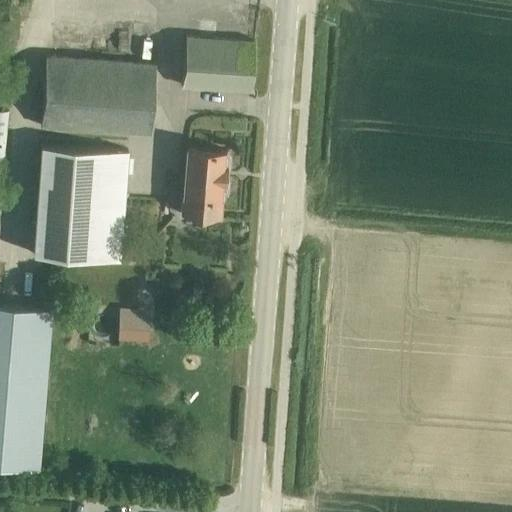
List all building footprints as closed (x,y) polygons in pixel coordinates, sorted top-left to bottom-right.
[(23,0),(0,0),(0,36),(22,38),(23,0)] [(254,40),(186,35),(182,84),(250,89),(254,40)] [(40,122),(98,126),(149,130),(154,65),(45,57),(40,122)] [(128,149),(41,143),(33,253),(120,260),(128,149)] [(182,213),(220,216),(222,197),(223,197),(224,192),(226,193),(227,180),(225,180),(226,166),(229,166),(230,154),(227,154),(227,150),(187,146),(182,213)] [(0,302),(0,462),(39,465),(52,307),(0,302)] [(120,306),(118,337),(148,339),(150,308),(120,306)]
